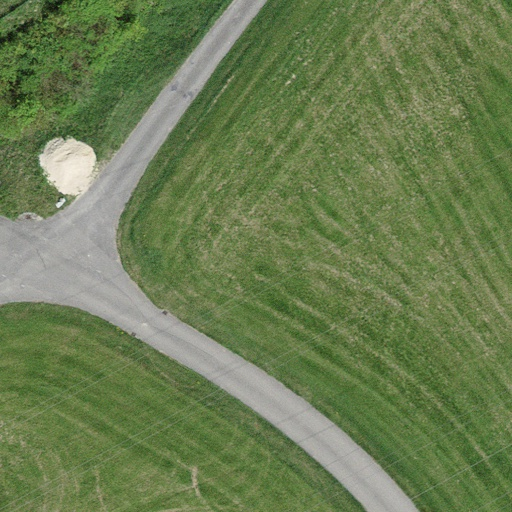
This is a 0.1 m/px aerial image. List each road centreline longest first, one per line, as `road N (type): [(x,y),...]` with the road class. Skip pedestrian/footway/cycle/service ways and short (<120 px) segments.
road 1 (unclassified): [(0,236),(285,409),(394,511)]
road 2 (track): [(37,258),(80,225),(251,0)]
